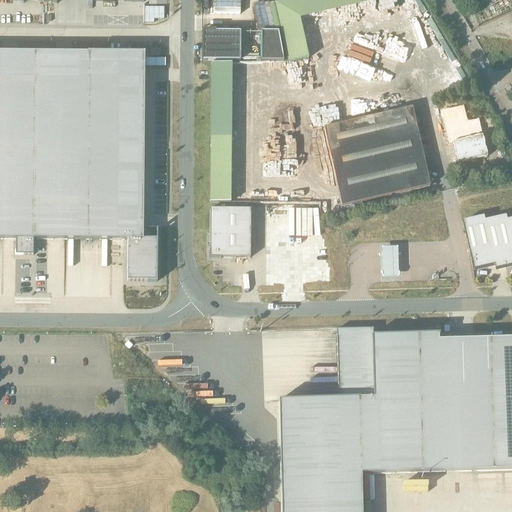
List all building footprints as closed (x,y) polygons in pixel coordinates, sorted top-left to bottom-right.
[(213,0),(213,12),(240,12),(240,0),(213,0)] [(294,0),(290,0),(274,4),(287,63),(308,58),(299,19),(294,0)] [(163,7),(144,7),(144,23),(154,22),(154,18),(163,18),(163,7)] [(203,32),(202,47),(240,47),(240,32),(203,32)] [(260,32),(260,47),(280,47),(278,32),(260,32)] [(240,47),(202,47),(202,61),(240,62),(240,47)] [(283,62),(280,47),(260,47),(260,62),(283,62)] [(0,239),(15,239),(15,255),(33,256),(33,240),(126,240),(126,282),(147,282),(156,282),(156,270),(157,230),(156,230),(155,240),(147,240),(141,240),(142,169),(143,55),(90,54),(87,54),(0,53),(0,239)] [(165,65),(165,58),(146,57),(146,65),(165,65)] [(442,136),(463,132),(462,125),(470,123),(466,104),(446,108),(447,116),(438,117),(442,136)] [(411,108),(323,129),(341,207),(429,186),(411,108)] [(482,136),(452,143),(457,164),(487,157),(482,136)] [(210,202),(229,202),(230,144),(222,144),(222,150),(211,150),(210,202)] [(220,260),(220,258),(250,259),(250,210),(209,210),(209,249),(208,249),(208,250),(209,250),(209,258),(219,258),(219,260),(220,260)] [(495,266),(494,266),(495,270),(511,266),(511,243),(507,221),(506,216),(485,221),(495,266)] [(473,271),(494,266),(495,266),(485,221),(484,217),(462,222),(473,271)] [(397,248),(381,248),(381,258),(382,278),(398,277),(397,258),(397,248)] [(361,511),(361,475),(511,470),(511,339),(438,341),(438,338),(439,337),(438,335),(435,335),(436,335),(373,337),(373,336),(372,336),(372,329),(336,330),(338,400),(281,402),(280,401),(278,401),(278,402),(280,511),(361,511)] [(254,464),(258,459),(248,450),(244,455),(254,464)] [(503,487),(503,476),(479,477),(479,488),(503,487)]
